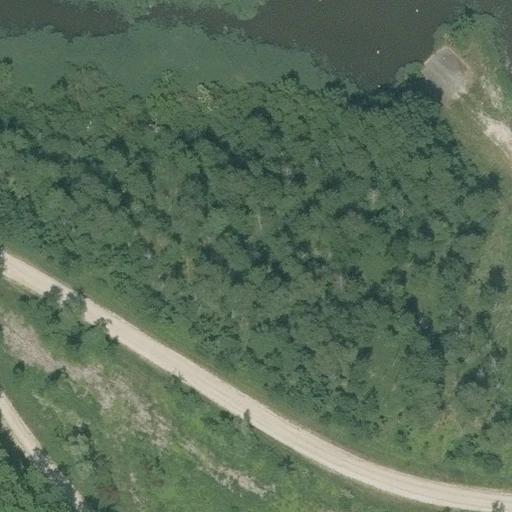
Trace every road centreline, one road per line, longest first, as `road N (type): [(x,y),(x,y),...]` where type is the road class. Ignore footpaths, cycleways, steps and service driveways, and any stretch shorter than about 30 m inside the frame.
road 1 (track): [(0,269),(280,434),(382,480),(511,502)]
road 2 (track): [(511,140),(361,0)]
road 3 (unknown): [(0,410),(84,511)]
